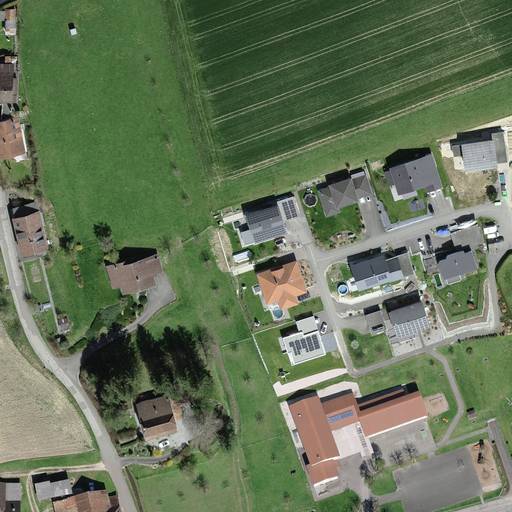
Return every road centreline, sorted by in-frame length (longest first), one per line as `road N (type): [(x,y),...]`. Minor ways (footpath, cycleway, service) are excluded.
road 1 (residential): [(128,511),(89,415),(24,326),(0,217)]
road 2 (residential): [(511,231),(502,212),(471,211),(315,262),(338,335)]
